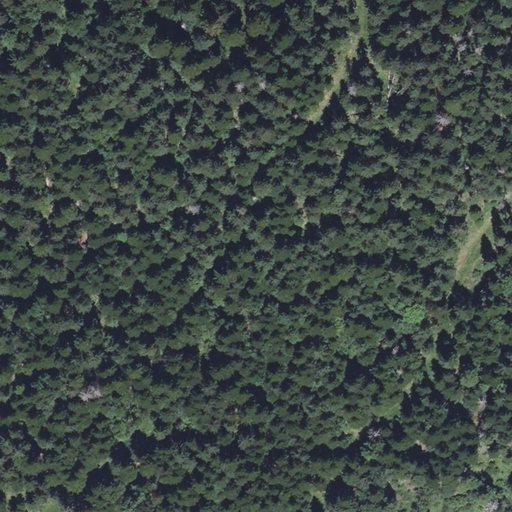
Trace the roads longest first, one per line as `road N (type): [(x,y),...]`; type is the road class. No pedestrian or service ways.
road 1 (track): [(363,0),(355,65),(236,248),(188,304),(158,365),(145,430),(52,511)]
road 2 (track): [(310,511),(358,445),(414,395),(472,251),(511,200)]
